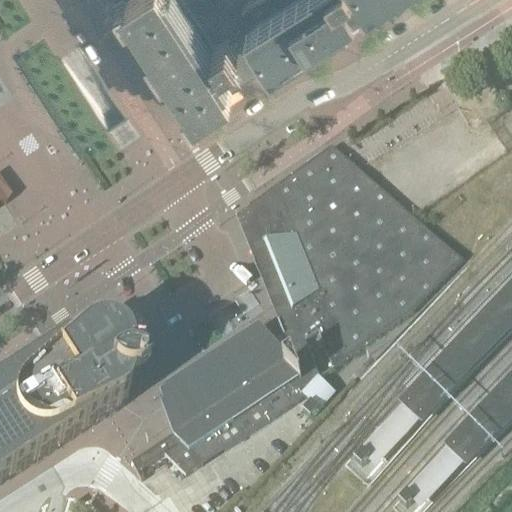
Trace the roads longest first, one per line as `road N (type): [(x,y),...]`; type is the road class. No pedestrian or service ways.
road 1 (secondary): [(182,179),(298,99),(345,84),(480,0)]
road 2 (unclassified): [(97,239),(159,321),(223,273),(182,179)]
